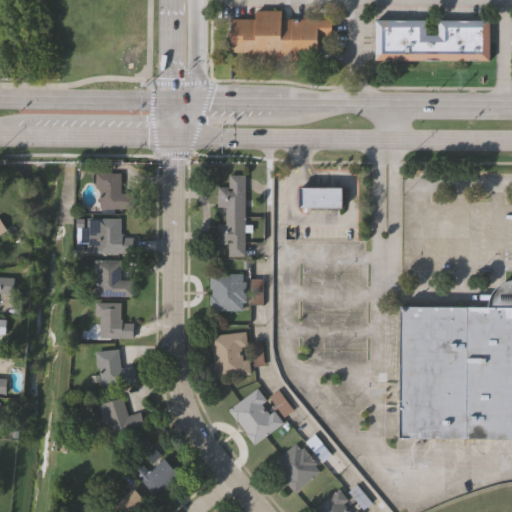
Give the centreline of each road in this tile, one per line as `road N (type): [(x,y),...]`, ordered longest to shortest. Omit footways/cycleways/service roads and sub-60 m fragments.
road 1 (tertiary): [(257,511),(174,383),(173,140)]
road 2 (secondary): [(173,140),(386,141)]
road 3 (secondary): [(386,102),(193,99)]
road 4 (secondary): [(0,134),(173,140)]
road 5 (secondary): [(168,100),(0,98)]
road 6 (tertiary): [(173,140),(193,99),(195,0)]
road 7 (secondary): [(511,103),(386,102)]
road 8 (secondary): [(386,141),(511,141)]
